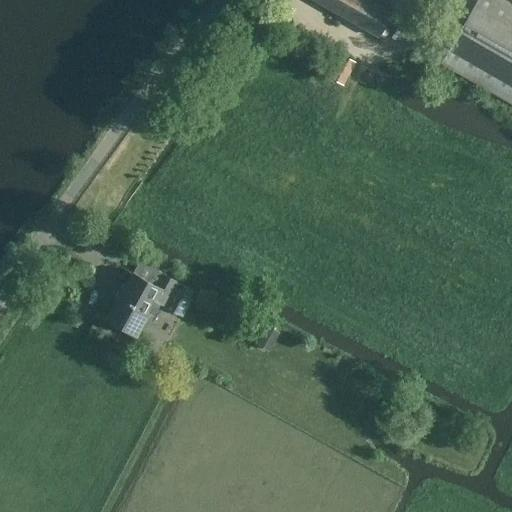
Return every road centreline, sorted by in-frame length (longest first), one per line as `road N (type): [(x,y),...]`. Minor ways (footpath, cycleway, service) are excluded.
road 1 (unclassified): [(0,299),(219,0)]
road 2 (track): [(449,0),(386,55),(359,48),(290,0)]
